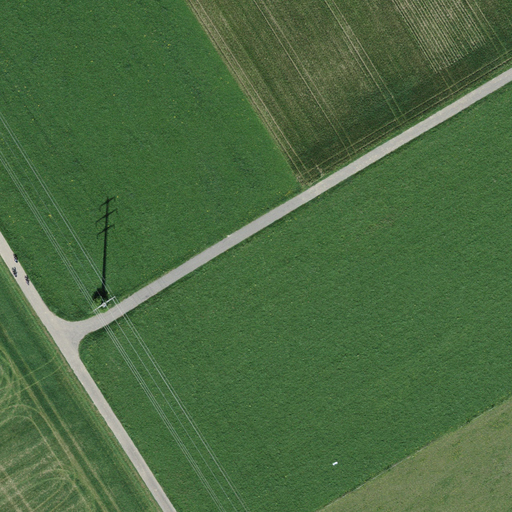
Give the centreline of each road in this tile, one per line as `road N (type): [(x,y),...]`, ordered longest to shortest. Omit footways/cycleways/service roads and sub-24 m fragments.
road 1 (track): [(511,79),(60,348)]
road 2 (unclassified): [(165,511),(0,253)]
